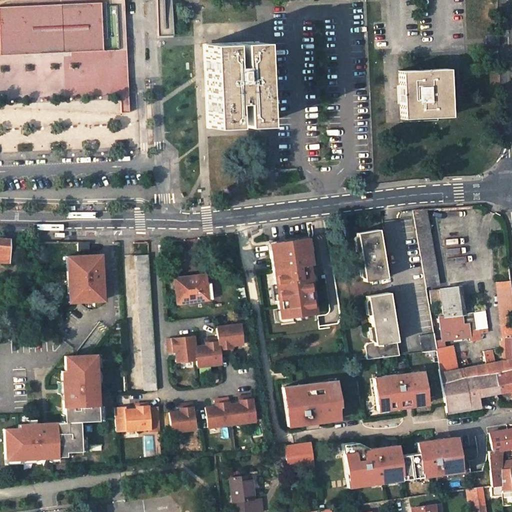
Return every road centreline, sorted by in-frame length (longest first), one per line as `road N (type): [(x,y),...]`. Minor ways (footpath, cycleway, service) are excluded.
road 1 (tertiary): [(0,221),(205,218),(511,187)]
road 2 (unknown): [(160,220),(156,299),(165,387),(173,395),(237,387)]
road 3 (residential): [(143,4),(149,164)]
